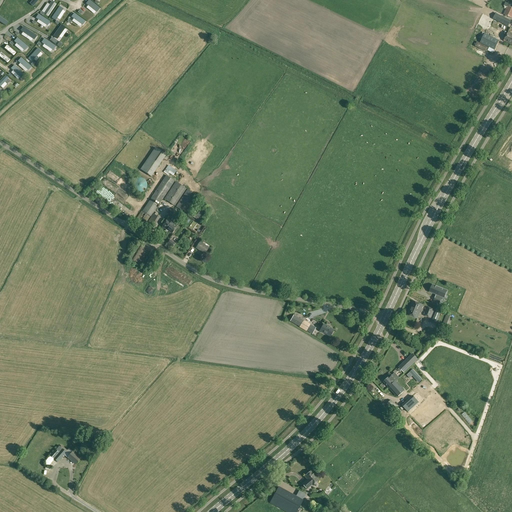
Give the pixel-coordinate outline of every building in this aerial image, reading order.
[(89,0),(88,0),(86,4),(88,6),(96,12),(97,12),(100,8),(89,0)] [(50,4),(44,13),(49,15),(56,4),(52,2),(50,4)] [(493,9),(502,12),(504,6),(495,2),(493,9)] [(59,6),(52,18),(56,20),(57,18),(63,10),(63,9),(59,6)] [(511,20),(496,12),(493,18),(508,26),(511,20)] [(74,13),(71,17),(74,18),(82,24),(83,25),(85,21),(74,13)] [(39,14),(36,18),(38,19),(47,25),(48,25),(50,21),(39,14)] [(0,16),(0,21),(6,26),(8,22),(0,16)] [(61,25),(53,36),(58,39),(59,37),(65,29),(66,28),(61,25)] [(21,30),(23,32),(33,39),(34,40),(37,36),(23,27),(21,30)] [(499,41),(485,33),(480,43),(489,47),(488,51),(493,53),(499,41)] [(17,38),(14,41),(17,43),(24,49),(25,50),(28,47),(17,38)] [(44,39),(42,43),(44,44),(52,49),(53,50),(56,46),(44,39)] [(7,45),(4,49),(14,56),(16,53),(7,45)] [(38,48),(28,58),(32,62),(34,59),(40,52),(41,51),(38,48)] [(1,52),(0,53),(0,57),(8,63),(10,60),(1,52)] [(21,58),(18,61),(20,63),(27,69),(28,70),(31,67),(21,58)] [(14,65),(11,69),(13,71),(20,77),(21,78),(24,75),(14,65)] [(6,75),(0,81),(0,86),(0,87),(1,86),(5,82),(9,78),(6,75)] [(166,154),(155,147),(140,169),(151,176),(166,154)] [(167,174),(168,172),(172,175),(176,169),(167,163),(162,171),(167,174)] [(133,182),(140,190),(147,183),(140,175),(133,182)] [(151,197),(156,200),(160,203),(175,181),(166,175),(151,197)] [(175,206),(186,188),(176,181),(164,199),(175,206)] [(185,212),(196,195),(187,189),(176,207),(185,212)] [(142,211),(150,216),(151,217),(158,205),(154,202),(156,200),(151,197),(142,211)] [(200,221),(206,211),(201,208),(195,218),(200,221)] [(145,225),(150,216),(142,211),(141,211),(136,219),(141,222),(139,226),(144,229),(150,233),(160,218),(153,214),(146,225),(145,225)] [(179,217),(178,217),(179,215),(174,212),(172,216),(173,217),(171,219),(166,216),(161,225),(171,231),(178,220),(177,220),(179,217)] [(190,221),(187,225),(192,229),(195,225),(190,221)] [(205,254),(209,247),(200,242),(196,248),(205,254)] [(444,298),(447,291),(433,285),(430,292),(444,298)] [(407,314),(417,318),(423,305),(412,301),(407,314)] [(427,306),(423,315),(431,318),(434,310),(427,306)] [(446,330),(452,316),(447,314),(441,328),(446,330)] [(294,315),(290,321),(300,327),(303,321),(294,315)] [(323,324),(319,331),(323,333),(323,332),(330,336),(334,330),(323,324)] [(310,325),(307,331),(312,334),(316,328),(310,325)] [(417,359),(415,357),(413,354),(410,358),(400,368),(404,372),(417,359)] [(418,379),(421,376),(413,368),(407,374),(410,377),(413,374),(418,379)] [(384,382),(389,387),(397,380),(399,377),(395,373),(392,376),(391,375),(389,377),(384,382)] [(397,380),(389,387),(398,397),(405,390),(397,381),(397,380)] [(412,395),(402,405),(408,412),(419,402),(412,395)] [(402,412),(391,400),(387,404),(398,415),(402,412)] [(58,445),(50,455),(58,462),(66,452),(58,445)] [(72,451),(67,458),(75,464),(80,458),(72,451)] [(313,485),(319,480),(311,472),(305,476),(308,479),(303,484),(307,489),(312,485),(313,485)] [(296,511),(303,500),(279,486),(269,503),(286,511),(296,511)]
